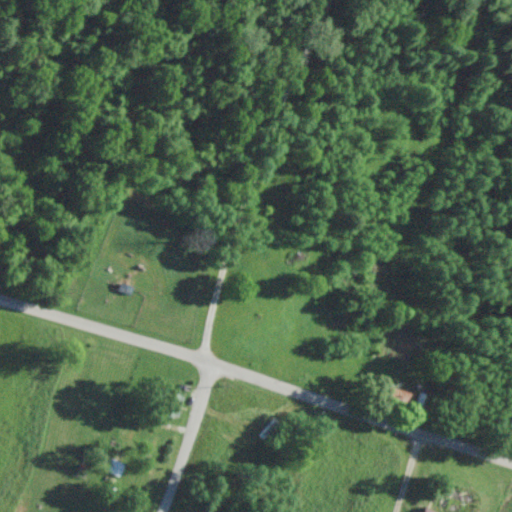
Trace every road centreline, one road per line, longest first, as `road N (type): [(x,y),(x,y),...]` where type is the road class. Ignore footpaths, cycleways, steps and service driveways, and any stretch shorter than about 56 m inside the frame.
road 1 (residential): [(484,0),(374,5),(336,38),(238,256),(222,349)]
road 2 (residential): [(511,469),(222,349)]
road 3 (residential): [(222,349),(0,270)]
road 4 (residential): [(168,511),(222,349)]
